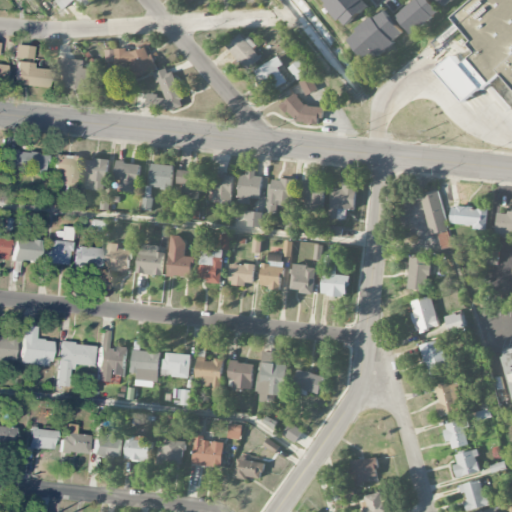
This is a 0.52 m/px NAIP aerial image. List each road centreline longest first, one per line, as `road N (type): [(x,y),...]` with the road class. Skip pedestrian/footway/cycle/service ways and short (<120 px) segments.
road 1 (secondary): [(0,116),(511,171)]
road 2 (residential): [(368,339),(0,298)]
road 3 (residential): [(0,25),(46,31),(291,16)]
road 4 (residential): [(219,511),(0,484)]
road 5 (residential): [(147,0),(274,147)]
road 6 (residential): [(368,339),(384,158)]
road 7 (residential): [(279,511),(352,407),(364,373)]
road 8 (residential): [(430,511),(396,405),(364,373)]
